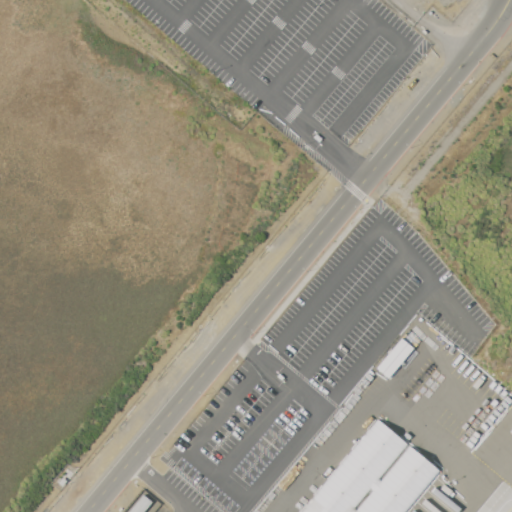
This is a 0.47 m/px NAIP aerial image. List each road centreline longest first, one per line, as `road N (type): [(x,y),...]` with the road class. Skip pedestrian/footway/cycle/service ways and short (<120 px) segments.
road 1 (residential): [(233,335),(84,511)]
road 2 (residential): [(506,0),(364,178)]
road 3 (residential): [(364,178),(233,335)]
